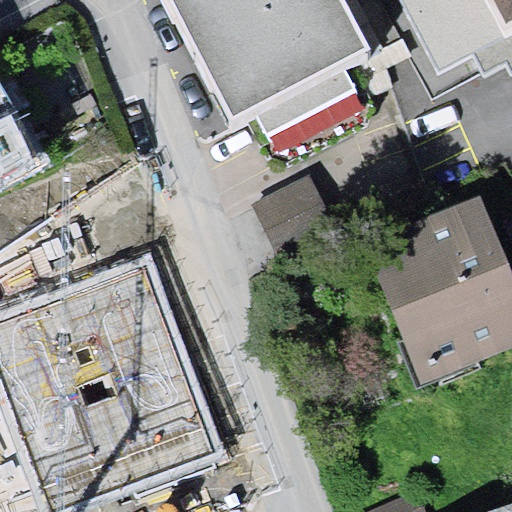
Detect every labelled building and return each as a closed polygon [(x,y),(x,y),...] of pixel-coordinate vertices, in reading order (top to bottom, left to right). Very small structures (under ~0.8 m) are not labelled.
[(207,112),(229,156),(385,78),(345,0),(151,0),(175,47),(189,39),(222,104),(207,112)] [(404,0),(471,0),(502,60),(511,54),(511,0),(381,0),(386,9),(404,0)] [(0,156),(18,147),(0,113),(0,156)] [(369,267),(421,395),(511,357),(511,295),(482,222),(369,267)] [(144,270),(0,323),(0,385),(40,493),(122,463),(135,498),(215,468),(202,434),(205,433),(144,270)]
